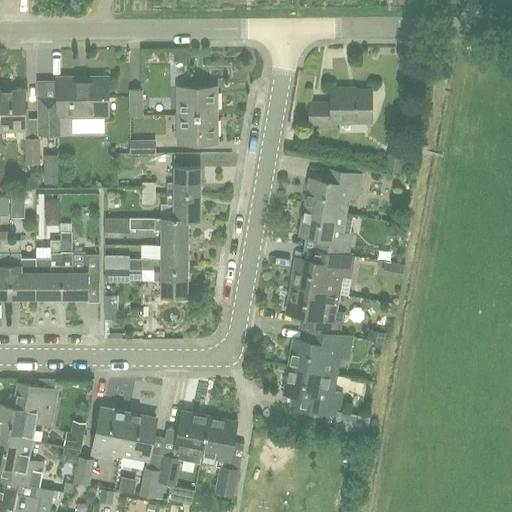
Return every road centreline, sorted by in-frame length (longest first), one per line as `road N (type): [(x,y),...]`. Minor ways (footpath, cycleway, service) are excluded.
road 1 (residential): [(221,354),(236,331),(291,29)]
road 2 (residential): [(291,29),(0,31)]
road 3 (residential): [(0,355),(221,354)]
road 4 (residential): [(471,29),(291,29)]
